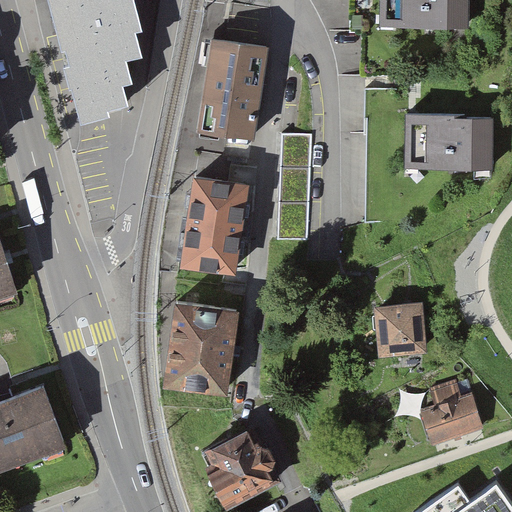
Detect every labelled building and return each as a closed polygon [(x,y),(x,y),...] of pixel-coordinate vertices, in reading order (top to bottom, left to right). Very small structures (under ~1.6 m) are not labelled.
[(128,101),(123,81),(132,79),(126,56),(142,52),(136,28),(142,27),(140,16),(135,0),(49,0),(61,46),(65,45),(69,60),(63,62),(69,85),(72,84),(81,120),(95,116),(110,112),(108,106),(128,101)] [(382,0),(382,23),(468,27),(468,0),(382,0)] [(266,44),(206,36),(194,129),(254,136),(266,44)] [(411,113),(408,113),(405,167),(492,169),(492,115),(414,113),(411,113)] [(312,133),(283,131),(278,237),(307,239),(312,133)] [(251,174),(191,166),(179,255),(239,263),(251,174)] [(0,241),(0,301),(19,295),(0,241)] [(241,308),(171,300),(161,383),(231,392),(241,308)] [(416,302),(364,307),(369,357),(421,352),(416,302)] [(430,406),(412,412),(424,450),(479,431),(467,394),(453,399),(449,386),(425,393),(430,406)] [(42,388),(0,403),(0,475),(66,452),(42,388)] [(252,426),(205,449),(212,464),(202,469),(221,507),(279,479),(252,426)] [(511,511),(511,505),(497,483),(470,502),(458,485),(417,511),(511,511)]
